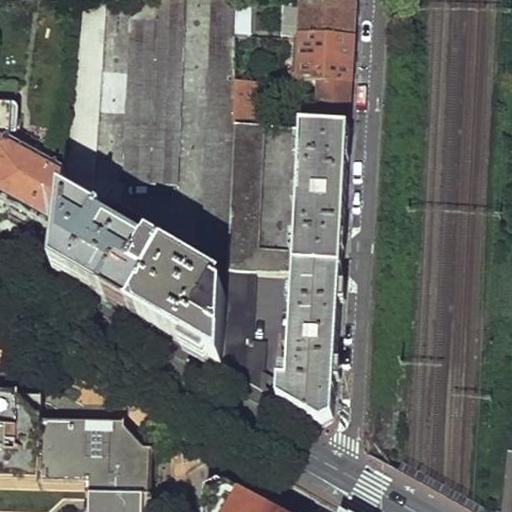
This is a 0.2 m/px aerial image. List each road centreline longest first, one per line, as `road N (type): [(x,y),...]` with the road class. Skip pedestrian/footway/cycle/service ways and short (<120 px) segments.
road 1 (residential): [(379,0),(352,445),(336,481)]
road 2 (secondary): [(0,281),(336,481)]
